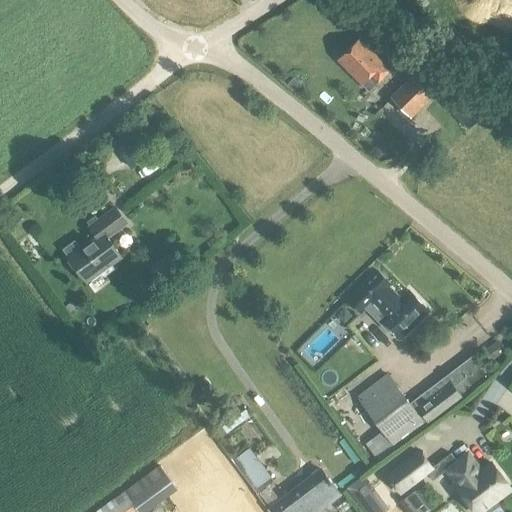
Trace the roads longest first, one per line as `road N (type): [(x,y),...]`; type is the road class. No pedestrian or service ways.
road 1 (unclassified): [(511,296),(212,41)]
road 2 (unknown): [(355,159),(243,252),(212,297),(215,337),(252,392)]
road 3 (track): [(0,194),(187,59)]
